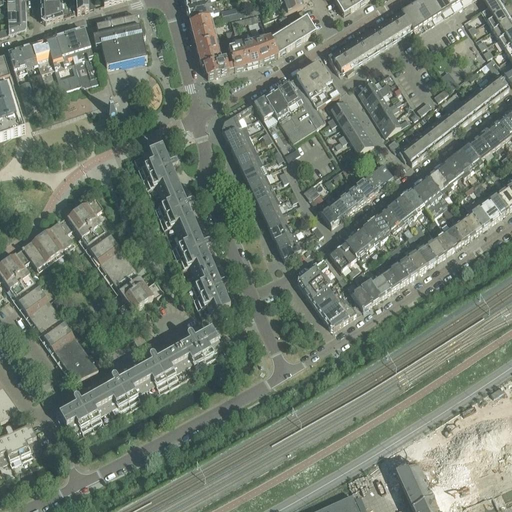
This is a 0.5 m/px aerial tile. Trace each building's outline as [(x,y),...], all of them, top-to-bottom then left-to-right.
[(41,0),(42,9),(59,8),(58,0),(41,0)] [(75,0),(77,18),(82,16),(89,14),(87,0),(75,0)] [(131,0),(102,0),(104,9),(131,1),(131,0)] [(184,0),(187,11),(205,7),(211,5),(210,0),(184,0)] [(284,0),(277,3),(282,18),(303,11),(303,9),(300,10),(297,3),(300,2),(298,0),(284,0)] [(341,16),(343,20),(375,0),(340,0),(334,4),(341,16)] [(429,0),(428,0),(420,5),(432,24),(441,19),(429,0)] [(442,0),(429,0),(441,19),(451,13),(442,0)] [(455,0),(442,0),(451,13),(460,7),(455,0)] [(497,4),(495,0),(479,0),(487,12),(498,5),(497,4)] [(481,16),(487,26),(504,15),(497,4),(498,5),(487,12),(481,16)] [(211,5),(205,7),(187,11),(190,25),(217,19),(214,5),(211,5)] [(420,5),(411,11),(423,30),(432,24),(420,5)] [(25,6),(7,7),(4,7),(4,10),(9,10),(9,17),(26,16),(25,6)] [(62,8),(59,8),(42,9),(42,25),(46,28),(63,22),(62,8)] [(223,14),(225,24),(249,18),(251,26),(259,24),(256,10),(238,15),(237,11),(223,14)] [(411,11),(401,17),(413,36),(423,30),(411,11)] [(487,26),(492,35),(510,24),(504,15),(487,26)] [(27,32),(26,16),(9,17),(10,29),(0,29),(0,42),(24,35),(27,32)] [(401,17),(328,63),(338,79),(411,34),(401,17)] [(137,20),(97,29),(99,41),(94,42),(96,52),(102,51),(107,73),(147,64),(143,45),(145,44),(145,42),(145,40),(145,37),(144,35),(142,33),(140,33),(137,20)] [(271,44),(278,61),(279,60),(277,57),(284,53),(286,56),(310,41),(309,38),(315,34),(307,21),(293,30),(286,20),(279,23),(286,34),(271,44)] [(210,22),(191,27),(196,50),(216,45),(210,22)] [(511,35),(511,27),(510,24),(492,35),(498,44),(511,35)] [(84,33),(75,36),(92,90),(102,87),(91,53),(84,33)] [(511,35),(498,44),(504,53),(511,47),(511,35)] [(75,36),(65,39),(81,89),(82,93),(85,92),(92,90),(75,36)] [(65,39),(56,42),(72,92),(81,89),(65,39)] [(56,42),(43,46),(46,58),(50,57),(55,74),(62,96),(72,93),(72,92),(56,42)] [(269,43),(241,51),(247,72),(261,68),(276,62),(278,61),(271,44),(270,43),(269,43)] [(461,44),(451,50),(455,56),(465,50),(461,44)] [(216,45),(196,50),(202,72),(222,66),(216,45)] [(43,46),(20,53),(27,74),(38,70),(41,78),(55,74),(50,57),(46,58),(43,46)] [(236,55),(229,57),(233,69),(234,74),(235,75),(247,72),(241,51),(236,52),(236,55)] [(19,90),(30,86),(26,70),(20,53),(9,57),(19,90)] [(394,144),(388,149),(395,157),(397,156),(405,166),(407,164),(412,170),(509,93),(498,80),(497,78),(499,76),(493,68),(495,66),(492,63),(486,68),(496,82),(401,156),(400,154),(401,153),(394,144)] [(222,66),(202,72),(204,77),(206,76),(208,82),(229,76),(234,74),(233,69),(228,70),(226,65),(222,66)] [(340,100),(339,98),(319,68),(296,83),(316,115),(317,114),(340,100)] [(0,148),(11,140),(25,136),(11,88),(5,69),(0,70),(0,148)] [(453,93),(460,88),(449,74),(442,80),(453,93)] [(471,85),(479,79),(477,76),(468,82),(471,85)] [(41,78),(29,82),(36,104),(48,100),(41,78)] [(296,83),(265,103),(275,118),(293,148),(326,127),(317,114),(316,115),(296,83)] [(29,121),(39,114),(30,86),(19,90),(29,121)] [(358,98),(364,107),(386,93),(384,90),(377,94),(373,88),(358,98)] [(364,107),(369,116),(384,106),(381,101),(388,96),(386,93),(364,107)] [(434,101),(438,106),(448,98),(444,93),(434,101)] [(264,125),(275,118),(265,103),(254,109),(264,125)] [(341,103),(337,105),(340,109),(333,114),(331,115),(335,121),(328,125),(330,129),(352,115),(346,105),(344,107),(341,103)] [(333,114),(340,109),(337,105),(330,110),(333,114)] [(384,106),(369,116),(375,124),(397,110),(395,107),(388,112),(384,106)] [(427,106),(417,114),(421,119),(431,111),(427,106)] [(375,124),(380,133),(395,123),(392,118),(399,114),(397,110),(375,124)] [(238,124),(254,114),(252,111),(225,127),(222,135),(225,140),(241,132),(238,124)] [(342,133),(357,123),(352,115),(330,129),(332,132),(339,127),(342,133)] [(511,126),(507,120),(499,126),(511,142),(511,126)] [(341,146),(363,132),(357,123),(342,133),(345,138),(338,142),(341,146)] [(399,129),(395,123),(380,133),(386,142),(408,128),(406,124),(399,129)] [(499,126),(489,135),(501,150),(511,142),(499,126)] [(229,149),(249,140),(250,140),(245,130),(241,132),(225,140),(229,149)] [(353,150),(368,141),(363,132),(341,146),(343,149),(350,145),(353,150)] [(501,150),(489,135),(479,142),(491,158),(501,150)] [(249,140),(229,149),(234,159),(253,150),(249,140)] [(368,141),(353,150),(356,155),(349,160),(351,163),(374,150),(368,141)] [(479,142),(468,151),(481,166),(491,158),(479,142)] [(234,159),(238,169),(255,161),(258,159),(253,150),(234,159)] [(481,166),(468,151),(460,157),(471,171),(475,167),(479,173),(483,170),(481,166)] [(217,318),(219,317),(232,312),(225,294),(227,293),(228,293),(228,292),(228,291),(228,290),(228,289),(227,289),(227,288),(226,288),(225,288),(223,289),(208,255),(210,254),(211,253),(211,252),(211,251),(211,250),(210,249),(209,249),(209,248),(208,248),(205,250),(190,215),(193,214),(193,213),(194,212),(194,211),(194,210),(193,210),(193,209),(192,209),(191,208),(190,209),(188,209),(173,175),(175,174),(176,174),(176,173),(177,172),(177,171),(176,170),(176,169),(175,169),(174,169),(171,170),(164,152),(134,165),(202,325),(217,318)] [(285,160),(288,166),(300,159),(297,153),(285,160)] [(460,157),(452,163),(467,182),(470,180),(466,174),(471,171),(460,157)] [(258,159),(255,161),(238,169),(243,178),(262,169),(258,159)] [(467,182),(452,163),(444,170),(455,183),(460,180),(464,185),(467,182)] [(247,188),(266,179),(268,178),(264,168),(262,169),(243,178),(247,188)] [(444,170),(436,176),(449,194),(453,191),(450,187),(455,183),(444,170)] [(372,178),(374,180),(384,192),(393,185),(382,171),(372,178)] [(449,194),(436,176),(427,182),(444,203),(449,199),(448,198),(451,195),(449,194)] [(247,188),(252,197),(269,189),(271,188),(266,179),(247,188)] [(375,199),(384,192),(374,180),(369,184),(367,182),(364,185),(366,187),(375,199)] [(427,182),(411,195),(422,209),(433,223),(450,210),(444,203),(427,182)] [(366,205),(375,199),(366,187),(360,191),(358,189),(355,191),(357,193),(366,205)] [(271,188),(269,189),(252,197),(257,207),(275,198),(271,188)] [(509,215),(511,212),(511,199),(506,192),(505,190),(502,192),(503,194),(497,199),(509,215)] [(358,212),(366,205),(357,193),(351,198),(350,196),(347,198),(358,212)] [(422,209),(411,195),(403,201),(417,220),(420,223),(423,221),(417,213),(422,209)] [(509,215),(497,199),(496,196),(492,199),(494,201),(488,205),(490,208),(500,222),(509,215)] [(358,212),(347,198),(345,197),(340,201),(341,202),(338,205),(349,219),(358,212)] [(261,217),(278,209),(280,208),(275,198),(257,207),(261,217)] [(403,201),(395,208),(409,226),(417,220),(403,201)] [(147,292),(140,282),(95,220),(104,213),(95,202),(86,208),(87,210),(68,223),(67,222),(58,228),(67,240),(75,234),(127,307),(118,313),(126,325),(136,318),(135,316),(154,303),(155,304),(164,298),(156,286),(147,292)] [(341,226),(349,219),(338,205),(337,203),(332,208),(333,209),(329,211),(331,214),(341,226)] [(500,222),(490,208),(488,205),(485,208),(483,206),(478,210),(479,212),(491,228),(500,222)] [(409,226),(395,208),(387,214),(401,233),(409,226)] [(278,209),(261,217),(266,226),(282,218),(278,209)] [(473,241),(482,234),(471,220),(465,212),(461,215),(467,223),(463,226),(473,241)] [(471,220),(482,234),(491,228),(479,212),(475,214),(476,217),(471,220)] [(320,218),(332,233),(341,226),(331,214),(326,218),(324,215),(320,218)] [(387,214),(378,221),(392,239),(401,233),(387,214)] [(266,226),(270,236),(287,228),(282,218),(266,226)] [(392,239),(378,221),(370,227),(384,245),(392,239)] [(473,241),(463,226),(461,224),(458,226),(456,224),(450,228),(464,247),(473,241)] [(454,254),(464,247),(450,228),(449,226),(440,233),(443,237),(454,254)] [(370,227),(362,234),(373,247),(378,244),(381,248),(384,245),(370,227)] [(73,249),(67,240),(58,228),(23,254),(31,266),(37,274),(73,249)] [(287,228),(270,236),(275,245),(292,237),(287,228)] [(362,234),(353,240),(365,255),(368,253),(370,256),(376,251),(373,247),(362,234)] [(275,245),(279,255),(296,247),(299,245),(295,236),(292,237),(275,245)] [(445,260),(454,254),(443,237),(439,240),(440,242),(435,245),(445,260)] [(367,259),(365,255),(353,240),(345,247),(356,262),(359,260),(362,263),(367,259)] [(436,266),(445,260),(435,245),(434,243),(425,249),(436,266)] [(301,257),(296,247),(279,255),(284,265),(301,257)] [(345,247),(337,253),(349,269),(357,263),(356,262),(345,247)] [(417,258),(427,272),(436,266),(425,249),(421,252),(422,254),(417,258)] [(341,275),(349,269),(337,253),(329,260),(341,275)] [(0,287),(3,285),(19,307),(76,387),(81,384),(99,376),(24,271),(31,266),(23,254),(14,259),(15,261),(0,272),(0,287)] [(427,272),(417,258),(416,255),(411,258),(413,261),(408,264),(418,279),(427,272)] [(327,266),(329,264),(327,261),(298,284),(297,287),(303,296),(318,284),(315,280),(327,270),(326,269),(328,268),(327,266)] [(407,261),(398,267),(409,285),(418,279),(408,264),(407,261)] [(409,285),(398,267),(395,270),(388,274),(389,274),(400,291),(409,285)] [(391,297),(400,291),(389,274),(385,276),(386,278),(381,282),(391,297)] [(326,294),(330,291),(332,290),(324,280),(318,284),(303,296),(310,306),(326,294)] [(371,288),(381,303),(391,297),(381,282),(379,280),(376,282),(377,284),(371,288)] [(381,303),(371,288),(370,286),(360,292),(362,294),(372,309),(381,303)] [(372,309),(362,294),(360,292),(359,290),(350,296),(362,315),(372,309)] [(326,294),(310,306),(316,314),(337,298),(335,294),(330,298),(326,294)] [(323,323),(339,310),(344,306),(338,297),(337,298),(316,314),(323,323)] [(328,331),(349,314),(350,314),(344,306),(339,310),(323,323),(328,331)] [(350,314),(349,314),(328,331),(330,333),(334,334),(356,320),(351,313),(350,314)] [(228,362),(222,351),(212,333),(195,343),(193,340),(192,339),(191,339),(190,339),(190,340),(189,340),(188,341),(188,342),(188,343),(190,346),(157,364),(156,362),(155,361),(154,360),(153,360),(152,360),(152,361),(151,361),(151,362),(150,362),(150,363),(150,364),(151,364),(152,367),(119,385),(117,382),(116,382),(115,381),(114,382),(113,382),(113,383),(112,384),(112,385),(113,386),(114,388),(81,407),(79,404),(79,403),(78,403),(77,403),(76,403),(75,404),(75,405),(74,405),(74,406),(75,407),(76,409),(60,418),(76,447),(228,362)] [(0,428),(21,418),(0,388),(0,428)] [(0,470),(10,466),(12,471),(32,462),(30,457),(40,452),(31,433),(18,438),(16,435),(12,437),(11,436),(11,435),(10,435),(9,435),(8,435),(7,436),(7,437),(6,437),(6,438),(7,439),(8,443),(0,446),(0,470)] [(511,511),(511,498),(499,504),(502,511),(511,511)] [(357,511),(352,500),(325,511),(357,511)]
